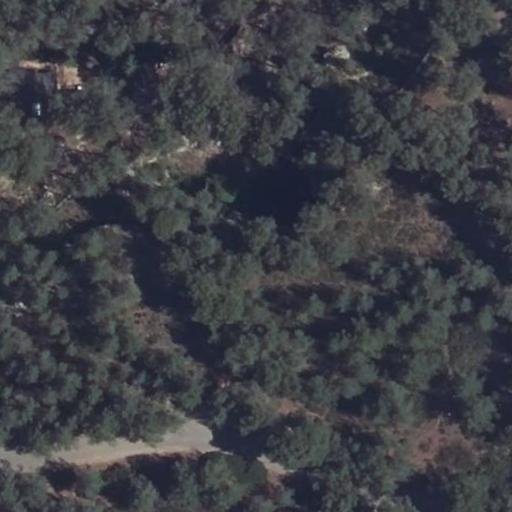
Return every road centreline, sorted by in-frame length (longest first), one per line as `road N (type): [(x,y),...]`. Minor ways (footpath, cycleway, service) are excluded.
road 1 (unclassified): [(430,511),(189,428),(0,440)]
road 2 (residential): [(0,25),(139,37),(219,22),(263,0)]
